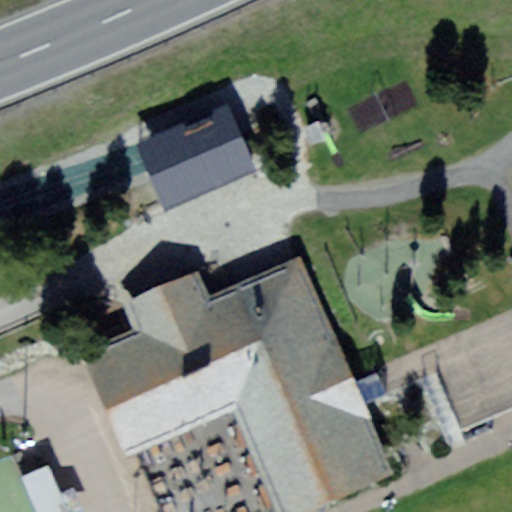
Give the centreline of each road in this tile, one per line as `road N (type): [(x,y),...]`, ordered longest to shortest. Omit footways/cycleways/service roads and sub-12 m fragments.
road 1 (residential): [(0,307),(209,217)]
road 2 (primary): [(0,75),(164,0)]
